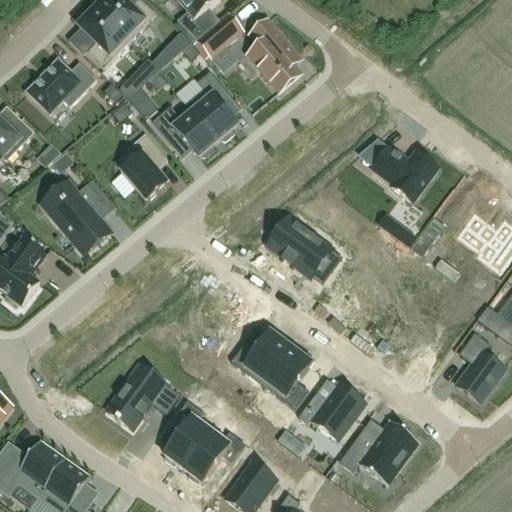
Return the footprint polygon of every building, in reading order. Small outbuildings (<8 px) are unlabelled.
[(131,12),(118,0),(104,0),(98,6),(101,8),(97,13),(130,47),(156,20),(139,3),(131,12)] [(178,26),(197,45),(220,26),(209,14),(220,5),(216,0),(174,0),(189,17),(178,26)] [(130,47),(97,13),(92,18),(90,15),(80,25),(82,28),(79,31),(97,48),(87,58),(104,74),(130,47)] [(229,20),(197,45),(211,62),(243,37),(229,20)] [(301,79),(293,71),(301,64),(298,60),(269,26),(256,37),(251,41),(260,52),(249,61),(279,97),(301,79)] [(39,85),(27,97),(50,119),(62,107),(69,114),(97,85),(80,69),(71,77),(58,65),(47,77),(46,77),(39,84),(39,85)] [(190,108),(221,145),(225,142),(227,144),(229,144),(238,136),(238,134),(236,132),(242,127),(224,106),(234,98),(214,75),(200,87),(206,94),(190,108)] [(357,77),(341,86),(349,98),(365,89),(357,77)] [(332,99),(315,111),(324,123),(341,111),(332,99)] [(217,148),(221,145),(190,108),(180,116),(174,109),(156,124),(175,147),(185,139),(203,160),(206,158),(208,160),(210,160),(219,152),(219,150),(217,148)] [(337,160),(379,132),(371,119),(358,128),(349,114),(319,133),(337,160)] [(20,124),(11,134),(0,123),(0,159),(7,167),(35,138),(20,124)] [(136,164),(121,177),(147,207),(169,189),(153,169),(163,160),(146,139),(128,155),(136,164)] [(54,149),(39,162),(47,171),(62,158),(54,149)] [(417,158),(409,168),(404,164),(405,162),(391,152),(374,175),(393,189),(391,191),(414,208),(439,174),(417,158)] [(78,198),(52,220),(85,259),(111,238),(78,198)] [(490,228),(475,217),(458,240),(480,256),(477,259),(500,276),(511,260),(511,229),(504,223),(497,233),(496,233),(495,234),(489,229),(490,228)] [(290,223),(268,252),(311,284),(332,255),(290,223)] [(415,242),(405,234),(398,244),(408,251),(415,242)] [(4,262),(0,267),(0,294),(8,300),(5,305),(17,313),(20,309),(23,311),(40,289),(30,281),(46,259),(24,242),(7,264),(4,262)] [(353,315),(379,280),(363,268),(336,303),(353,315)] [(353,315),(368,326),(394,291),(379,280),(353,315)] [(394,291),(368,326),(383,338),(410,303),(394,291)] [(410,303),(383,338),(399,349),(425,314),(410,303)] [(511,330),(488,313),(478,326),(511,351),(511,330)] [(440,326),(425,314),(399,349),(414,361),(440,326)] [(440,326),(414,361),(430,373),(456,338),(440,326)] [(245,349),(231,368),(263,392),(292,354),(283,347),(286,344),(273,335),(271,338),(257,357),(245,349)] [(473,371),(457,392),(481,410),(492,395),(493,395),(494,394),(493,394),(497,389),(498,389),(499,388),(498,388),(506,376),(485,361),(492,352),(475,340),(460,361),(473,371)] [(292,354),(263,392),(295,416),(309,397),(298,388),(313,369),(315,366),(302,357),(300,360),(292,354)] [(159,400),(134,381),(108,417),(119,425),(117,426),(121,429),(122,428),(133,436),(143,422),(144,423),(145,422),(144,421),(149,414),(150,415),(151,414),(150,413),(152,410),(167,421),(181,401),(166,390),(159,400)] [(340,389),(338,393),(328,406),(318,399),(300,424),(308,431),(311,427),(339,447),(367,409),(340,389)] [(0,428),(11,412),(0,404),(0,428)] [(167,462),(164,465),(175,472),(177,470),(184,475),(211,438),(198,428),(204,421),(188,409),(173,428),(183,435),(164,460),(167,462)] [(388,492),(394,484),(420,449),(392,427),(385,436),(373,452),(360,443),(341,468),(355,479),(360,472),(377,484),(388,492)] [(287,453),(294,444),(285,437),(278,446),(287,453)] [(211,438),(184,475),(191,480),(188,483),(199,490),(201,487),(203,489),(222,464),(231,471),(246,451),(230,440),(224,447),(211,438)] [(38,503),(67,463),(66,463),(65,464),(42,447),(42,446),(41,445),(29,462),(23,470),(3,456),(0,460),(0,495),(9,503),(19,490),(38,503)] [(81,511),(74,506),(86,489),(92,481),(91,481),(90,482),(66,465),(67,464),(67,463),(38,503),(49,511),(81,511)] [(253,469),(226,505),(235,511),(258,511),(278,487),(253,469)] [(300,511),(302,510),(289,501),(280,511),(300,511)]
